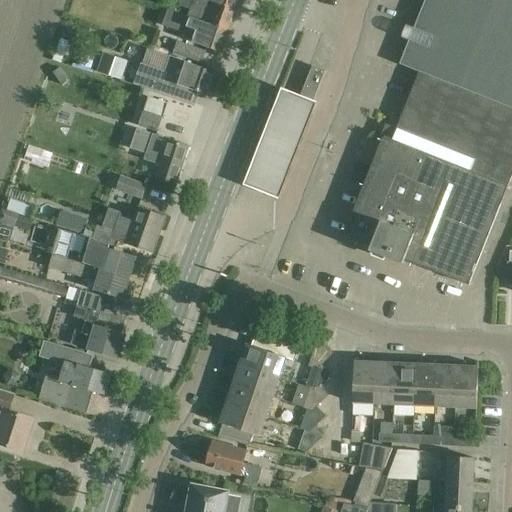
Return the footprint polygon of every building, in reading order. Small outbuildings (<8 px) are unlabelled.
[(228,31),(235,10),(206,0),(181,0),(180,6),(191,10),(189,17),(188,18),(228,31)] [(206,0),(235,10),(238,0),(206,0)] [(469,285),(511,174),(511,0),(426,0),(415,28),(407,25),(402,37),(410,41),(401,64),(410,67),(410,68),(420,72),(398,128),(389,125),(345,236),(361,243),(359,250),(368,254),(370,251),(402,263),(403,259),(469,285)] [(197,31),(193,43),(221,53),(228,31),(188,18),(189,17),(168,10),(163,26),(186,34),(188,28),(197,31)] [(60,37),(53,58),(61,61),(68,40),(60,37)] [(173,54),(183,57),(202,64),(206,52),(177,42),(173,54)] [(135,84),(137,85),(195,105),(199,92),(207,95),(215,72),(173,58),(173,59),(150,51),(146,64),(142,63),(135,84)] [(97,73),(114,79),(121,58),(104,52),(97,73)] [(226,56),(221,76),(231,78),(236,58),(226,56)] [(312,61),(301,88),(315,93),(325,66),(312,61)] [(316,110),(281,95),(246,192),(278,205),(316,110)] [(159,130),(164,117),(169,104),(150,97),(141,123),(159,130)] [(189,146),(170,140),(137,129),(131,148),(147,153),(145,160),(160,165),(157,177),(177,183),(189,146)] [(116,190),(142,200),(148,186),(122,176),(116,190)] [(25,190),(22,201),(46,208),(49,197),(25,190)] [(8,210),(30,218),(34,207),(11,199),(8,210)] [(116,240),(134,246),(153,253),(165,218),(139,208),(136,217),(121,212),(115,229),(99,223),(93,238),(114,246),(116,240)] [(0,221),(16,226),(18,216),(3,211),(0,221)] [(83,263),(129,278),(135,258),(90,244),(91,238),(75,233),(67,259),(67,261),(82,266),(83,263)] [(82,266),(67,261),(67,259),(53,255),(50,268),(98,282),(95,290),(123,298),(129,278),(83,263),(82,266)] [(0,279),(72,300),(79,303),(74,318),(87,322),(83,333),(79,332),(75,334),(73,341),(75,344),(89,349),(118,359),(126,336),(96,326),(100,313),(110,316),(114,302),(0,268),(0,279)] [(300,343),(293,341),(258,329),(252,348),(246,346),(242,357),(237,356),(235,364),(239,366),(279,379),(286,359),(294,362),(300,343)] [(47,377),(40,400),(67,408),(86,414),(94,391),(104,394),(110,375),(91,369),(83,367),(87,355),(46,342),(42,356),(67,364),(61,381),(47,377)] [(316,347),(309,366),(308,366),(313,368),(317,369),(322,365),(334,354),(325,344),(320,349),(316,347)] [(362,357),(354,357),(352,403),(373,404),(375,362),(362,362),(362,357)] [(375,362),(373,404),(394,405),(396,363),(395,363),(383,363),(383,358),(375,358),(375,362)] [(396,363),(394,405),(414,406),(416,363),(403,363),(403,359),(396,358),(395,363),(396,363)] [(437,365),(435,365),(424,364),(424,359),(416,359),(416,363),(414,406),(435,407),(437,365)] [(435,407),(455,408),(457,366),(456,366),(444,365),(444,361),(435,360),(435,365),(437,365),(435,407)] [(464,366),(465,361),(456,361),(456,366),(457,366),(455,408),(477,409),(478,366),(464,366)] [(317,369),(313,368),(306,387),(310,388),(315,390),(320,386),(331,376),(322,365),(317,369)] [(227,384),(232,385),(272,399),(279,379),(239,366),(234,378),(230,376),(227,384)] [(12,369),(5,374),(5,382),(12,386),(19,382),(19,373),(12,369)] [(221,403),(225,404),(266,418),(272,399),(232,385),(228,397),(223,396),(221,403)] [(315,390),(310,388),(303,408),(307,409),(313,411),(317,407),(329,396),(320,386),(315,390)] [(0,443),(23,451),(33,419),(10,411),(14,396),(0,390),(0,443)] [(266,418),(225,404),(221,416),(217,415),(214,423),(222,426),(218,438),(249,448),(253,436),(259,438),(266,418)] [(313,411),(307,409),(300,428),(304,430),(311,432),(315,429),(327,417),(317,407),(313,411)] [(422,426),(422,436),(413,435),(412,444),(433,445),(433,436),(433,427),(422,426)] [(297,449),(298,449),(308,452),(323,438),(315,429),(311,432),(304,430),(297,449)] [(392,443),(392,434),(379,434),(378,442),(392,443)] [(392,434),(392,443),(412,444),(413,435),(392,434)] [(453,446),(453,437),(433,436),(433,445),(453,446)] [(473,438),(453,437),(453,446),(473,447),(473,438)] [(206,467),(225,473),(238,476),(239,474),(259,480),(262,468),(242,463),(245,451),(213,442),(206,467)] [(363,444),(361,456),(383,460),(383,447),(363,444)] [(392,449),(384,448),(383,447),(383,460),(383,471),(392,449)] [(417,480),(418,452),(398,450),(388,478),(417,480)] [(359,467),(367,468),(367,469),(383,471),(383,460),(361,456),(359,467)] [(445,484),(471,486),(472,460),(446,459),(445,484)] [(370,505),(371,503),(383,471),(367,469),(354,502),(356,503),(356,506),(369,508),(370,505)] [(418,507),(430,508),(432,481),(419,480),(418,507)] [(444,509),(470,510),(471,486),(445,484),(444,508),(444,509)] [(221,493),(186,486),(180,511),(230,511),(233,499),(220,497),(221,493)] [(371,503),(370,505),(369,508),(368,511),(383,511),(384,504),(371,503)]
